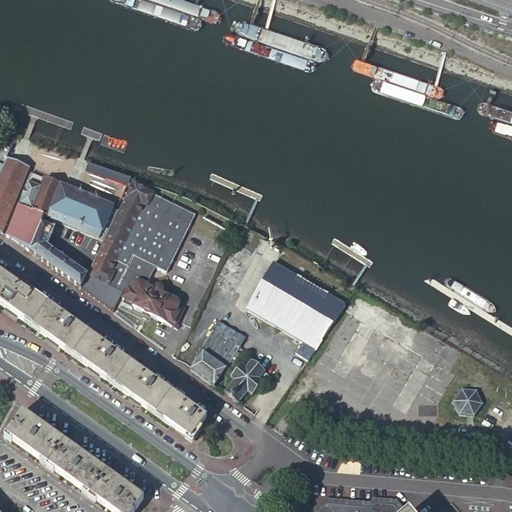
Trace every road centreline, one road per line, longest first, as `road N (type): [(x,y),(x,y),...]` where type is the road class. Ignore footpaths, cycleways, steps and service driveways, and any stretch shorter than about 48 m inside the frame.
road 1 (unclassified): [(270,446),(0,251)]
road 2 (unclassified): [(240,497),(51,364),(0,341)]
road 3 (unclassified): [(0,361),(208,511)]
road 4 (unclassified): [(289,461),(312,477),(511,498)]
